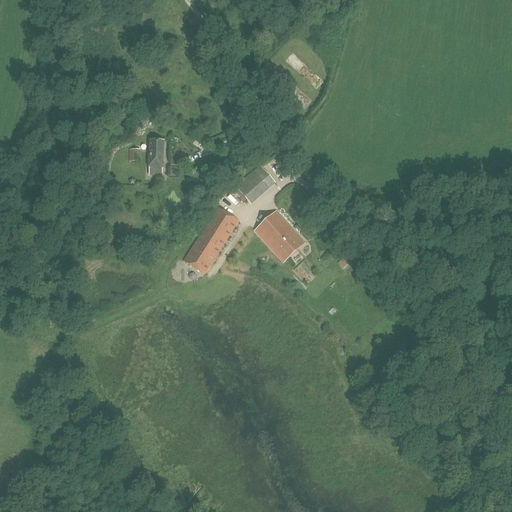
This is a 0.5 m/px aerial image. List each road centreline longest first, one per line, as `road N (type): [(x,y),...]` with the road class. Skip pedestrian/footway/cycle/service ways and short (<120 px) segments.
road 1 (track): [(359,242),(505,400),(506,418),(467,511)]
road 2 (track): [(188,0),(238,70),(290,168)]
road 3 (unclassified): [(359,242),(444,190),(511,178)]
